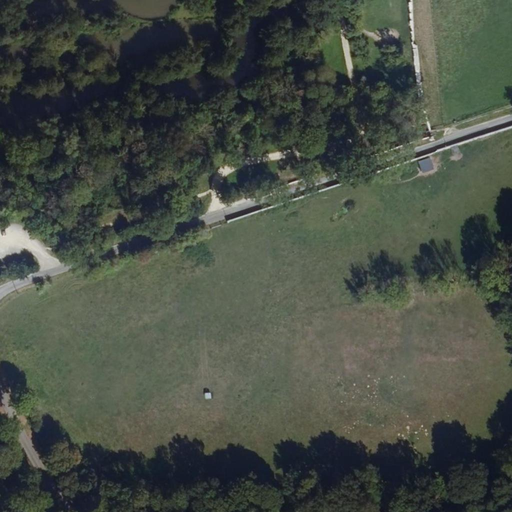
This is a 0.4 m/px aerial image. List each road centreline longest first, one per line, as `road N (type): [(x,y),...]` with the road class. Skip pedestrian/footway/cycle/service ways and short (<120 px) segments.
road 1 (residential): [(511,117),(0,292)]
road 2 (unclassified): [(0,385),(72,511)]
